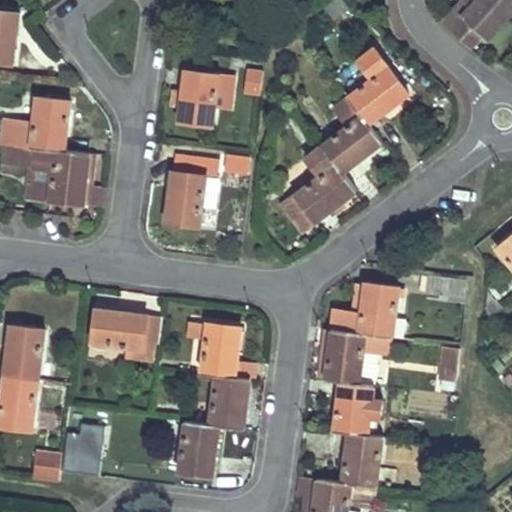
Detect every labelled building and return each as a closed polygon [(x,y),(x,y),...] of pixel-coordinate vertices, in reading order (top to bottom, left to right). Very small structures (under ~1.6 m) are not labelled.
[(332,0),(325,7),(334,18),(347,7),(341,0),(332,0)] [(511,0),(462,0),(463,0),(466,3),(460,10),(457,7),(443,22),(471,48),(484,34),(489,39),(511,12),(511,0)] [(466,3),(463,0),(457,7),(460,10),(466,3)] [(18,11),(0,8),(0,60),(13,62),(18,11)] [(348,95),(362,113),(369,122),(394,103),(389,97),(404,86),(374,46),(357,59),(371,77),(348,95)] [(244,91),(262,93),(266,67),(248,64),(244,91)] [(186,68),(183,90),(181,104),(179,120),(213,124),(215,104),(231,106),(236,74),(186,68)] [(408,92),(404,86),(389,97),(394,103),(408,92)] [(183,90),(175,89),(173,103),(181,104),(183,90)] [(0,141),(16,143),(63,149),(70,100),(36,95),(32,122),(3,118),(0,141)] [(290,130),(292,114),(281,101),(277,128),(290,130)] [(369,122),(362,113),(321,144),(343,172),(368,153),(363,147),(379,135),(369,122)] [(363,147),(368,153),(384,141),(379,135),(363,147)] [(0,141),(0,149),(14,152),(16,143),(0,141)] [(27,195),(82,203),(89,152),(63,149),(16,143),(14,152),(13,161),(31,164),(27,195)] [(318,174),(294,193),(315,220),(356,189),(343,172),(321,144),(305,156),(318,174)] [(175,151),(165,220),(199,225),(207,173),(217,174),(219,158),(175,151)] [(93,204),(92,183),(96,153),(89,152),(82,203),(93,204)] [(105,185),(92,183),(93,204),(103,205),(105,185)] [(294,193),(281,202),(302,230),(315,220),(294,193)] [(511,235),(497,248),(511,265),(511,235)] [(466,296),(468,280),(428,275),(426,291),(466,296)] [(363,313),(353,311),(335,309),(333,328),(384,334),(386,316),(396,317),(399,285),(366,282),(366,285),(363,313)] [(366,285),(357,284),(353,311),(363,313),(366,285)] [(93,341),(129,345),(143,346),(144,337),(155,338),(157,318),(146,317),(147,313),(97,308),(93,341)] [(394,335),(396,317),(386,316),(384,334),(391,335),(394,335)] [(209,321),(184,318),(181,335),(206,338),(209,321)] [(202,372),(217,374),(236,376),(238,362),(242,326),(209,321),(206,338),(202,372)] [(4,374),(39,378),(45,329),(11,325),(4,374)] [(341,381),(352,383),(354,365),(361,366),(363,351),(378,353),(388,354),(391,335),(384,334),(333,328),(333,332),(325,331),(320,376),(327,377),(326,379),(341,381)] [(128,356),(153,358),(155,338),(144,337),(143,346),(129,345),(128,356)] [(457,369),(460,349),(445,346),(442,366),(457,369)] [(352,383),(374,385),(378,353),(363,351),(361,366),(354,365),(352,383)] [(260,364),(238,362),(236,376),(243,377),(250,378),(258,379),(260,364)] [(0,423),(32,428),(39,378),(4,374),(0,403),(0,423)] [(236,376),(217,374),(210,423),(218,425),(243,428),(247,396),(240,395),(243,377),(236,376)] [(250,378),(243,377),(240,395),(247,396),(250,378)] [(352,383),(341,381),(336,430),(350,432),(360,433),(362,417),(370,418),(374,385),(352,383)] [(369,434),(370,418),(362,417),(360,433),(369,434)] [(210,423),(185,420),(178,470),(211,474),(218,425),(210,423)] [(350,432),(345,482),(375,485),(381,435),(369,434),(360,433),(350,432)] [(61,470),(63,454),(36,451),(33,476),(59,481),(61,470)] [(102,457),(65,453),(63,470),(100,475),(102,457)] [(305,498),(305,500),(316,502),(318,479),(299,477),(296,495),(296,497),(305,498)] [(348,511),(350,502),(350,499),(373,502),(375,485),(345,482),(318,479),(316,502),(305,500),(303,511),(348,511)]
